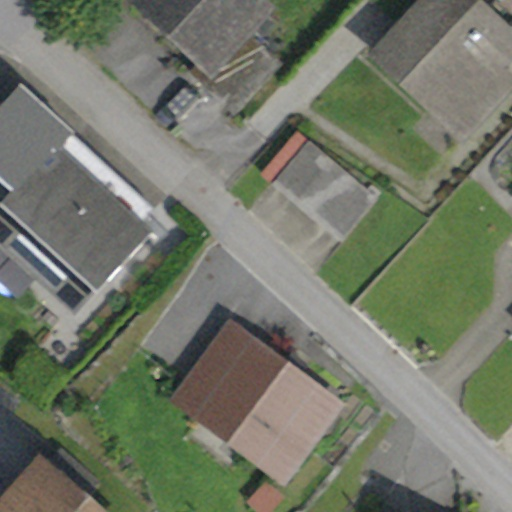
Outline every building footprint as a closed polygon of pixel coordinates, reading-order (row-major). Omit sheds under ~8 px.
[(234,114),(280,65),(246,33),(269,9),(259,0),(133,0),(131,2),(206,72),(198,80),(234,114)] [(496,96),(482,83),(493,70),(511,49),(511,42),(466,0),(429,0),(378,56),(462,133),(496,96)] [(511,0),(502,0),(503,1),(499,6),(511,14),(511,0)] [(496,96),(508,84),(493,70),(482,83),(496,96)] [(69,134),(21,90),(0,112),(0,161),(22,182),(0,206),(1,207),(58,259),(38,280),(37,281),(76,316),(151,235),(136,221),(56,149),(69,134)] [(136,221),(149,207),(69,134),(56,149),(136,221)] [(272,186),(340,244),(377,200),(309,142),(272,186)] [(0,245),(38,280),(58,259),(1,207),(0,207),(0,245)] [(284,479),(337,407),(230,328),(177,400),(284,479)] [(95,486),(59,455),(8,511),(87,511),(79,505),(95,486)]
